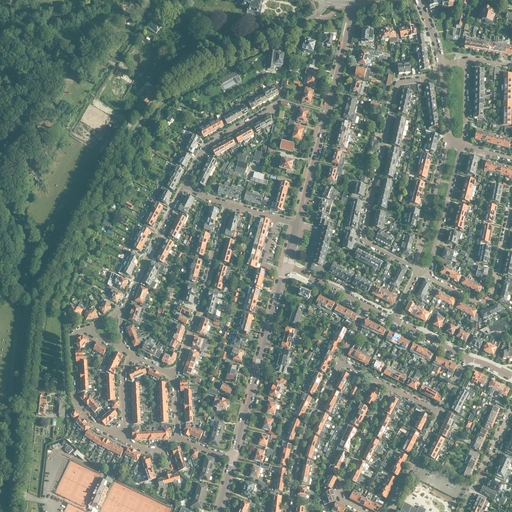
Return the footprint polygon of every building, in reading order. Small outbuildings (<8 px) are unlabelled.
[(248,7),(246,14),(252,15),(252,16),(260,18),(260,15),(261,15),(264,0),(243,0),(242,6),(248,7)] [(438,1),(437,0),(428,0),(429,2),(428,2),(429,6),(430,6),(430,8),(434,8),(433,5),(438,4),(438,1)] [(484,12),(482,20),(487,21),(487,22),(488,22),(488,24),(491,25),(492,22),(493,22),(494,17),(495,14),(493,13),(494,10),(489,9),(488,8),(487,7),(485,8),(484,9),(482,8),(481,12),(484,12)] [(162,26),(153,19),(147,28),(157,34),(162,26)] [(413,26),(406,28),(408,37),(415,35),(416,37),(417,37),(417,36),(417,35),(416,31),(414,31),(413,26)] [(401,35),(400,35),(401,38),(402,39),(404,39),(404,38),(408,37),(406,28),(405,27),(403,27),(403,28),(399,29),(401,35)] [(361,42),(369,43),(369,41),(372,41),(374,40),(374,36),(373,36),(374,31),(372,30),(370,30),(370,29),(367,29),(366,29),(366,28),(364,28),(363,29),(362,29),(361,42)] [(380,38),(381,41),(381,45),(384,45),(383,42),(384,42),(384,40),(389,40),(388,30),(387,28),(383,28),(384,30),(383,30),(384,31),(380,31),(380,34),(379,34),(380,38)] [(393,30),(388,30),(389,40),(390,44),(392,44),(392,41),(397,41),(398,41),(398,40),(399,37),(399,36),(398,36),(397,36),(396,34),(395,34),(395,33),(394,33),(393,30)] [(322,35),(320,43),(322,44),(331,46),(332,41),(335,41),(336,37),(334,36),(329,34),(327,34),(326,36),(324,35),(324,36),(322,35)] [(472,38),(466,37),(465,40),(462,39),(460,45),(464,46),(464,48),(470,49),(472,40),(472,39),(472,38)] [(501,45),(500,54),(505,55),(508,39),(506,38),(505,42),(505,45),(504,45),(504,46),(501,45)] [(303,46),(302,48),(303,50),(313,53),(316,43),(311,42),(310,40),(307,39),(306,40),(305,45),(304,45),(303,46)] [(419,47),(417,47),(414,48),(415,54),(418,54),(427,52),(426,46),(425,46),(425,45),(425,43),(418,45),(419,47)] [(360,55),(359,57),(368,60),(372,61),(373,56),(379,57),(379,55),(382,55),(382,52),(378,51),(371,50),(366,50),(366,52),(362,51),(361,55),(360,55)] [(269,62),(264,62),(264,69),(268,70),(274,71),(275,67),(282,68),(282,67),(283,67),(284,55),(276,54),(276,53),(270,52),(269,62)] [(371,61),(368,60),(359,57),(359,59),(359,60),(358,64),(364,65),(363,67),(367,68),(369,69),(370,67),(371,66),(372,65),(371,64),(370,64),(371,61)] [(404,65),(403,62),(397,63),(397,67),(395,67),(395,73),(398,73),(399,74),(405,74),(404,65)] [(308,71),(306,70),(305,74),(308,74),(307,78),(308,78),(317,80),(317,79),(318,79),(318,77),(318,74),(317,73),(312,72),(308,71)] [(118,76),(131,84),(134,80),(121,71),(118,76)] [(221,81),(223,84),(238,76),(236,72),(221,81)] [(303,85),(306,85),(314,87),(315,87),(316,84),(317,84),(317,82),(316,81),(317,80),(308,78),(305,77),(303,85)] [(364,89),(366,83),(362,82),(354,80),(353,81),(352,82),(353,83),(352,86),(364,89)] [(269,90),(270,91),(273,97),(279,94),(278,93),(280,92),(280,91),(281,90),(278,85),(275,86),(273,86),(271,87),(269,83),(266,85),(269,90)] [(145,94),(151,99),(159,90),(155,87),(152,89),(149,86),(144,92),(146,93),(145,94)] [(363,95),(364,89),(352,86),(351,89),(350,89),(350,91),(350,92),(358,94),(363,95)] [(388,95),(390,87),(388,87),(383,86),(381,93),(385,94),(388,95)] [(305,91),(304,95),(312,97),(313,96),(314,94),(313,93),(314,91),(313,89),(306,88),(306,87),(304,87),(303,90),(305,91)] [(409,87),(404,87),(404,90),(403,90),(402,96),(411,98),(412,92),(408,91),(409,87)] [(270,91),(264,94),(268,100),(273,97),(270,91)] [(264,94),(259,97),(262,103),(268,100),(264,94)] [(151,99),(146,95),(144,97),(145,98),(142,101),(146,104),(151,99)] [(253,98),(254,100),(257,106),(262,103),(259,97),(258,95),(252,98),(253,98)] [(300,101),(310,104),(311,103),(311,100),(312,100),(313,99),(312,98),(312,97),(304,95),(303,98),(301,98),(300,101)] [(348,101),(348,102),(356,104),(358,105),(360,99),(353,97),(350,96),(349,97),(349,99),(348,99),(348,101)] [(257,106),(254,100),(248,103),(252,109),(257,106)] [(372,100),(370,106),(380,109),(381,104),(382,102),(372,100)] [(346,106),(346,107),(346,108),(354,110),(357,111),(358,107),(363,109),(364,106),(356,104),(348,102),(347,104),(347,105),(346,106)] [(240,109),(243,115),(249,112),(247,109),(248,108),(247,106),(245,103),(241,105),(240,103),(237,105),(240,109)] [(235,112),(238,118),(243,115),(240,109),(239,108),(237,105),(235,106),(238,111),(235,112)] [(296,114),(299,115),(307,117),(307,116),(308,116),(308,114),(309,111),(308,110),(298,107),(296,114)] [(345,111),(345,114),(353,116),(357,117),(358,114),(356,114),(357,111),(354,110),(346,108),(346,109),(345,109),(345,111)] [(408,110),(399,108),(398,114),(403,115),(402,116),(405,117),(406,115),(407,116),(408,110)] [(229,109),(226,111),(228,114),(229,115),(233,121),(238,118),(235,112),(234,111),(231,113),(229,109)] [(474,112),(474,118),(477,118),(477,121),(484,121),(485,121),(486,118),(483,118),(483,112),(474,112)] [(297,122),(305,124),(306,121),(307,120),(307,119),(307,118),(307,117),(299,115),(296,114),(294,120),(295,120),(295,121),(297,122)] [(353,116),(345,114),(344,115),(343,116),(344,117),(344,118),(343,119),(350,120),(349,122),(352,123),(357,124),(359,118),(357,117),(353,116)] [(224,118),(224,119),(227,125),(233,121),(229,115),(224,118)] [(272,115),(264,120),(268,128),(269,128),(271,127),(270,125),(273,123),(274,122),(272,120),(273,120),(272,119),(274,118),(272,115)] [(396,123),(405,125),(406,121),(410,122),(410,119),(402,117),(401,119),(397,118),(397,120),(396,120),(395,123),(396,123)] [(221,118),(215,122),(219,129),(224,126),(222,124),(224,123),(221,118)] [(266,129),(268,132),(270,131),(269,128),(268,128),(264,120),(259,123),(263,131),(266,129)] [(342,125),(341,125),(341,126),(341,127),(341,128),(353,131),(354,131),(355,125),(342,121),(342,125)] [(438,130),(438,127),(439,127),(438,121),(430,122),(430,128),(429,128),(429,130),(437,132),(438,130)] [(215,122),(210,124),(214,132),(219,129),(215,122)] [(259,123),(253,126),(257,132),(258,133),(263,131),(259,123)] [(203,124),(197,128),(199,132),(201,132),(204,137),(205,137),(206,136),(209,134),(205,127),(203,124)] [(210,124),(205,127),(209,134),(214,132),(210,124)] [(295,126),(293,126),(292,126),(292,128),(295,129),(294,133),(302,135),(302,134),(303,134),(304,132),(303,132),(304,128),(296,125),(295,126)] [(254,136),(250,128),(245,131),(249,138),(254,136)] [(340,128),(339,131),(340,131),(339,134),(355,138),(355,135),(352,134),(353,131),(341,128),(340,128)] [(429,139),(438,141),(438,142),(439,139),(438,139),(439,136),(437,135),(438,133),(426,130),(425,134),(425,135),(430,136),(429,139)] [(249,138),(245,131),(240,133),(244,141),(249,138)] [(474,140),(480,141),(482,133),(477,131),(475,136),(474,135),(473,138),(475,139),(474,140)] [(482,133),(480,141),(486,143),(488,134),(489,132),(483,131),(482,133)] [(239,143),(238,144),(239,144),(244,141),(240,133),(235,136),(239,143)] [(294,133),(292,140),(300,142),(301,139),(302,138),(303,137),(302,136),(302,135),(294,133)] [(488,134),(486,143),(492,144),(494,135),(494,134),(492,133),(491,135),(488,134)] [(193,134),(190,140),(198,144),(200,139),(193,135),(193,134)] [(339,134),(338,136),(338,137),(337,138),(338,139),(338,140),(349,143),(350,137),(339,134)] [(231,138),(226,141),(231,148),(231,150),(232,151),(239,147),(234,139),(233,140),(231,138)] [(505,138),(503,147),(509,149),(509,148),(510,148),(511,145),(510,144),(511,140),(505,138)] [(190,140),(187,145),(195,149),(198,144),(190,140)] [(338,146),(338,147),(341,148),(341,149),(351,152),(351,149),(349,148),(347,147),(349,143),(338,140),(337,140),(337,141),(336,142),(337,143),(336,146),(338,146)] [(226,141),(222,144),(226,151),(231,148),(226,141)] [(280,150),(292,153),(295,145),(282,141),(283,141),(282,141),(280,150)] [(222,144),(217,146),(221,154),(226,151),(222,144)] [(428,152),(428,151),(431,151),(431,152),(433,153),(433,152),(435,152),(435,150),(436,150),(437,147),(436,147),(427,145),(424,144),(423,149),(426,150),(426,151),(428,152)] [(185,150),(193,154),(195,149),(187,145),(185,150)] [(217,146),(210,150),(212,154),(214,152),(216,156),(219,155),(222,159),(223,158),(221,154),(217,146)] [(254,161),(256,162),(257,162),(257,164),(262,165),(264,160),(267,149),(267,147),(264,146),(264,148),(262,147),(261,153),(256,151),(254,161)] [(389,154),(400,157),(401,151),(402,149),(394,148),(394,150),(390,149),(390,151),(389,151),(388,154),(389,154)] [(333,154),(333,156),(342,159),(343,154),(342,154),(342,152),(347,153),(350,154),(351,152),(341,149),(340,151),(335,150),(334,154),(333,154)] [(238,162),(237,167),(247,170),(248,167),(249,167),(251,162),(246,160),(248,157),(250,156),(249,151),(239,157),(237,162),(238,162)] [(425,155),(426,153),(422,152),(422,154),(420,154),(419,159),(420,160),(421,160),(430,162),(431,162),(431,159),(431,157),(429,156),(430,155),(428,155),(428,156),(425,155)] [(183,153),(181,158),(188,162),(191,157),(183,153),(184,153),(183,153)] [(342,159),(333,156),(332,158),(333,159),(332,163),(335,164),(335,166),(341,168),(341,165),(339,165),(339,164),(342,164),(343,159),(342,159)] [(469,159),(468,162),(477,164),(478,161),(479,161),(480,159),(474,157),(474,156),(472,156),(472,157),(470,156),(469,159)] [(175,163),(178,164),(186,167),(188,162),(181,158),(178,157),(175,163)] [(215,167),(217,162),(210,158),(207,163),(215,167)] [(286,172),(287,174),(289,174),(290,174),(291,172),(291,171),(292,171),(293,171),(293,168),(293,167),(292,167),(294,161),(291,160),(291,158),(289,158),(288,160),(283,158),(280,169),(287,170),(286,172)] [(430,165),(429,165),(430,162),(421,160),(420,160),(418,165),(420,166),(429,168),(430,165)] [(492,163),(489,162),(486,162),(484,172),(486,172),(487,171),(490,172),(492,163)] [(207,163),(205,168),(212,172),(215,167),(207,163)] [(170,171),(173,172),(181,176),(184,171),(176,167),(177,165),(174,164),(170,171)] [(228,170),(227,173),(245,179),(247,174),(246,173),(247,170),(237,167),(236,171),(231,169),(230,171),(228,170)] [(338,169),(331,167),(330,171),(329,171),(328,174),(337,176),(338,172),(337,172),(338,169)] [(476,170),(467,167),(467,168),(466,168),(466,170),(466,171),(466,173),(468,173),(467,174),(469,175),(469,174),(474,175),(476,175),(476,173),(475,173),(476,170)] [(205,168),(202,173),(210,177),(212,172),(205,168)] [(168,175),(171,177),(179,181),(181,176),(173,172),(170,171),(168,175)] [(416,176),(417,177),(422,178),(422,179),(423,179),(424,178),(426,179),(426,176),(427,177),(428,174),(427,174),(427,173),(419,171),(418,174),(417,174),(416,176)] [(254,175),(252,175),(251,181),(255,182),(267,186),(268,181),(263,179),(265,175),(255,172),(254,175)] [(210,177),(202,173),(200,177),(207,181),(210,177)] [(328,174),(327,176),(328,177),(327,181),(328,181),(327,184),(333,186),(335,181),(336,181),(337,180),(338,176),(337,176),(328,174)] [(165,180),(168,182),(176,186),(179,181),(171,177),(168,175),(165,180)] [(200,177),(197,183),(205,187),(207,181),(200,177)] [(466,180),(465,180),(464,183),(465,183),(465,184),(474,186),(474,183),(476,183),(476,181),(470,179),(470,178),(469,178),(468,179),(466,178),(466,180)] [(365,191),(365,188),(364,188),(365,186),(362,185),(362,183),(358,182),(352,180),(351,182),(356,183),(355,189),(364,191),(365,191)] [(283,182),(281,181),(281,182),(279,187),(288,189),(289,184),(283,182)] [(423,182),(421,182),(421,183),(415,181),(414,183),(415,184),(414,187),(423,189),(424,189),(424,186),(425,184),(423,183),(423,182)] [(166,187),(174,191),(176,186),(168,182),(166,187)] [(129,194),(131,190),(125,186),(122,191),(129,194)] [(231,188),(229,196),(234,198),(236,189),(237,188),(237,187),(232,186),(231,188)] [(325,190),(325,191),(327,192),(334,195),(336,196),(338,191),(335,190),(336,189),(327,186),(327,187),(326,187),(325,190)] [(422,195),(423,192),(422,192),(423,189),(414,187),(412,186),(411,192),(413,192),(422,195)] [(162,187),(158,194),(169,199),(172,194),(168,192),(169,191),(162,187)] [(364,194),(364,192),(364,191),(355,189),(354,192),(350,197),(354,197),(363,199),(363,197),(363,194),(364,194)] [(327,192),(325,191),(324,193),(323,193),(322,196),(323,197),(322,197),(331,201),(333,202),(335,198),(336,196),(334,195),(327,192)] [(158,202),(162,204),(163,203),(167,204),(169,199),(158,194),(157,193),(154,200),(158,202)] [(349,199),(353,200),(362,202),(363,199),(354,197),(350,197),(348,195),(346,193),(343,198),(347,199),(349,199)] [(194,199),(187,195),(184,201),(192,204),(194,206),(195,204),(193,202),(195,199),(194,199)] [(462,195),(461,195),(461,198),(461,200),(463,201),(462,202),(465,202),(466,201),(470,203),(471,200),(470,200),(471,197),(462,195)] [(409,203),(410,203),(415,205),(415,206),(417,206),(417,205),(419,206),(420,202),(420,203),(421,201),(420,200),(412,198),(411,198),(410,201),(409,203)] [(321,202),(320,202),(319,205),(330,208),(331,203),(322,199),(321,202)] [(192,204),(184,201),(182,205),(194,211),(194,210),(190,207),(192,204)] [(379,201),(378,202),(377,204),(378,205),(377,207),(383,208),(382,211),(385,211),(386,209),(388,203),(379,201)] [(496,212),(497,206),(495,205),(495,206),(491,205),(491,203),(486,202),(486,204),(487,205),(486,207),(487,207),(486,210),(496,212)] [(156,203),(153,208),(160,212),(163,207),(156,203)] [(275,203),(273,209),(271,208),(270,211),(277,213),(278,210),(282,211),(283,205),(275,203)] [(187,214),(190,209),(182,205),(179,210),(181,211),(180,213),(183,215),(188,218),(189,217),(187,214)] [(319,205),(318,208),(320,209),(320,212),(319,212),(328,214),(330,208),(319,205)] [(461,206),(459,205),(458,208),(457,210),(458,210),(458,211),(466,213),(467,210),(469,210),(469,207),(467,207),(463,206),(463,205),(462,205),(461,206)] [(153,208),(150,213),(158,217),(160,212),(153,208)] [(375,217),(384,219),(385,216),(388,216),(389,212),(385,211),(382,211),(381,213),(376,212),(376,214),(375,214),(374,216),(375,217)] [(150,213),(148,218),(155,222),(158,217),(150,213)] [(317,219),(321,221),(321,220),(325,222),(325,221),(330,223),(330,222),(326,221),(327,216),(324,215),(318,214),(317,216),(316,219),(317,219)] [(177,220),(184,224),(185,225),(188,218),(183,215),(182,217),(179,215),(177,220)] [(481,221),(484,221),(491,222),(491,223),(493,223),(494,218),(495,218),(495,217),(482,215),(481,221)] [(270,221),(254,217),(253,222),(268,227),(270,221)] [(145,224),(145,223),(153,227),(155,222),(148,218),(145,224)] [(214,226),(215,221),(207,218),(204,218),(203,223),(205,224),(214,226)] [(177,220),(174,225),(182,229),(183,226),(185,227),(186,225),(184,224),(177,220)] [(416,225),(417,222),(408,220),(407,223),(406,222),(405,225),(411,227),(411,228),(413,228),(413,227),(415,228),(416,225)] [(455,222),(454,222),(454,225),(454,227),(456,228),(455,229),(457,229),(457,228),(463,230),(464,227),(463,227),(464,224),(455,221),(455,222)] [(268,227),(253,222),(251,228),(267,232),(268,227)] [(346,228),(346,229),(347,229),(355,231),(356,229),(357,227),(358,227),(358,224),(357,224),(348,222),(347,228),(346,228)] [(172,229),(172,230),(179,234),(181,235),(182,233),(182,231),(181,231),(182,229),(174,225),(173,225),(171,228),(172,229)] [(135,230),(140,233),(148,236),(150,231),(143,228),(143,227),(140,226),(138,229),(136,228),(135,230)] [(251,228),(250,233),(256,234),(256,235),(265,237),(267,232),(251,228)] [(355,231),(347,229),(347,231),(346,231),(345,236),(354,239),(354,238),(355,238),(356,236),(355,236),(355,233),(355,231)] [(172,230),(169,235),(170,236),(169,238),(176,242),(177,239),(179,234),(172,230)] [(236,232),(227,230),(225,235),(234,238),(236,232)] [(134,236),(138,238),(145,241),(148,236),(137,231),(134,236)] [(380,231),(375,240),(378,241),(377,242),(379,243),(380,242),(385,234),(380,231)] [(449,234),(448,237),(458,239),(459,240),(460,234),(459,234),(459,233),(454,231),(453,231),(452,232),(450,231),(450,234),(449,234)] [(250,233),(248,238),(264,242),(265,237),(256,235),(256,234),(250,233)] [(380,243),(382,244),(383,244),(385,245),(389,236),(385,234),(380,242),(381,242),(380,243)] [(132,241),(135,242),(143,246),(145,241),(138,238),(135,236),(132,241)] [(389,236),(385,245),(385,246),(387,247),(388,246),(390,247),(394,239),(395,239),(389,236)] [(458,239),(448,237),(448,240),(447,243),(449,243),(449,244),(451,244),(451,243),(456,245),(457,245),(458,242),(457,242),(458,239)] [(247,243),(253,245),(254,245),(262,248),(264,242),(248,238),(247,243)] [(167,240),(164,245),(172,249),(174,243),(174,244),(167,240)] [(133,247),(140,251),(143,246),(135,242),(133,241),(130,246),(133,247)] [(247,243),(246,249),(252,250),(252,251),(261,253),(262,248),(254,245),(253,245),(247,243)] [(164,245),(162,250),(169,254),(172,249),(164,245)] [(444,248),(443,254),(453,256),(456,257),(457,252),(456,252),(444,248)] [(246,249),(244,254),(260,258),(261,253),(252,251),(252,250),(246,249)] [(162,250),(159,255),(167,258),(169,254),(162,250)] [(360,251),(358,250),(354,258),(359,261),(363,252),(362,252),(363,251),(361,250),(360,251)] [(123,253),(130,257),(138,261),(141,256),(133,252),(131,254),(127,252),(124,251),(123,253)] [(366,254),(366,253),(364,252),(363,252),(359,261),(363,263),(368,255),(366,254)] [(243,259),(258,264),(260,258),(244,254),(243,259)] [(371,255),(369,254),(368,255),(363,263),(368,266),(373,257),(371,256),(371,255)] [(453,256),(443,254),(442,259),(452,261),(455,262),(456,257),(453,256)] [(123,260),(128,262),(135,266),(137,261),(138,261),(130,257),(126,255),(123,260)] [(167,258),(159,255),(156,260),(162,262),(161,264),(164,266),(167,267),(168,265),(164,263),(167,258)] [(231,258),(222,256),(221,261),(229,263),(229,264),(231,258)] [(476,263),(480,264),(480,263),(487,264),(488,261),(488,262),(489,259),(480,257),(479,257),(477,256),(476,263)] [(376,258),(374,257),(373,257),(368,266),(373,268),(378,260),(375,259),(376,258)] [(194,259),(192,265),(200,267),(202,262),(194,260),(194,259)] [(242,265),(247,266),(257,269),(258,264),(243,259),(242,265)] [(313,265),(312,270),(316,272),(322,274),(323,274),(324,273),(326,273),(326,274),(331,263),(324,261),(315,259),(315,261),(314,260),(313,265)] [(378,260),(373,268),(379,271),(379,270),(380,267),(382,268),(384,264),(382,263),(383,262),(380,261),(381,260),(378,259),(378,260)] [(122,265),(125,267),(133,271),(135,266),(128,262),(123,260),(121,265),(122,265)] [(445,267),(443,266),(440,273),(444,275),(449,267),(450,265),(449,265),(450,262),(447,261),(446,265),(445,267)] [(152,262),(150,267),(158,271),(160,272),(165,275),(166,273),(161,270),(164,266),(161,264),(160,266),(152,262)] [(386,262),(383,269),(385,271),(384,273),(387,274),(388,272),(391,265),(386,262)] [(200,267),(192,265),(190,264),(188,269),(191,270),(199,272),(200,267)] [(333,264),(329,272),(330,273),(332,274),(334,275),(339,266),(334,264),(333,264)] [(121,275),(125,277),(127,278),(129,275),(130,276),(133,271),(125,267),(122,265),(118,274),(121,275)] [(449,267),(444,275),(444,276),(444,275),(449,277),(452,271),(453,268),(451,267),(452,266),(450,265),(449,267)] [(219,267),(218,272),(226,274),(228,269),(226,268),(227,267),(224,266),(223,268),(219,267)] [(335,275),(335,276),(337,277),(337,276),(339,277),(344,269),(339,266),(334,275),(335,275)] [(148,272),(157,277),(160,272),(158,271),(150,267),(148,272)] [(397,268),(395,271),(404,275),(407,270),(400,267),(399,269),(399,268),(399,269),(397,268)] [(449,277),(453,280),(458,271),(456,270),(453,268),(452,271),(449,277)] [(254,269),(252,274),(264,277),(265,271),(257,269),(257,270),(254,269)] [(340,278),(339,278),(342,279),(344,280),(349,271),(344,269),(339,277),(340,278)] [(349,271),(344,280),(345,280),(344,281),(347,282),(347,281),(349,282),(351,279),(353,280),(355,276),(353,275),(353,274),(354,274),(349,271)] [(396,274),(395,276),(402,280),(404,275),(395,271),(394,273),(396,274)] [(458,271),(453,280),(458,283),(461,276),(459,274),(460,272),(458,271)] [(148,272),(145,277),(156,283),(157,281),(156,280),(157,277),(148,272)] [(218,272),(217,277),(225,280),(227,280),(229,275),(226,274),(218,272)] [(251,273),(251,274),(251,275),(252,276),(253,277),(254,276),(255,277),(254,280),(262,282),(264,277),(252,274),(251,273)] [(110,277),(110,279),(116,282),(121,284),(122,284),(124,285),(126,286),(127,284),(128,283),(128,282),(128,281),(125,279),(125,277),(119,274),(117,280),(110,277)] [(464,277),(461,284),(465,286),(470,277),(471,275),(469,274),(468,276),(467,278),(464,277)] [(196,283),(198,278),(189,275),(187,275),(185,282),(195,285),(195,283),(196,283)] [(386,278),(391,280),(400,285),(402,280),(395,276),(394,279),(392,278),(387,275),(386,278)] [(355,281),(353,284),(355,285),(355,286),(357,287),(358,287),(362,278),(357,276),(357,277),(355,276),(353,280),(355,281)] [(143,282),(150,286),(149,287),(154,289),(157,283),(156,283),(145,277),(143,282)] [(465,286),(466,286),(470,288),(473,282),(471,281),(472,278),(470,277),(465,286)] [(473,282),(470,288),(474,291),(479,282),(480,281),(481,278),(485,280),(485,278),(479,277),(477,281),(476,283),(473,282)] [(252,286),(253,286),(253,285),(253,286),(253,288),(259,289),(259,287),(261,288),(262,282),(254,280),(249,278),(248,280),(253,282),(252,286)] [(360,288),(360,289),(362,290),(362,289),(363,289),(367,281),(362,278),(358,287),(360,288)] [(503,287),(511,288),(511,279),(506,278),(506,282),(504,281),(503,286),(503,287)] [(107,285),(108,286),(112,287),(113,283),(118,285),(117,288),(124,291),(124,290),(125,290),(126,289),(125,288),(126,286),(124,285),(122,284),(121,284),(116,282),(110,279),(109,279),(107,285)] [(431,283),(425,279),(422,284),(423,284),(431,289),(432,287),(430,286),(432,283),(431,283)] [(391,280),(390,281),(390,282),(392,283),(390,285),(393,286),(394,287),(395,287),(398,289),(400,285),(391,280)] [(367,281),(363,289),(365,290),(365,291),(367,292),(368,292),(372,284),(367,281)] [(479,282),(474,291),(479,293),(484,285),(479,282)] [(225,285),(223,285),(215,283),(214,288),(222,290),(221,291),(222,291),(221,291),(221,292),(224,292),(226,285),(225,285)] [(108,293),(113,296),(119,299),(121,295),(115,292),(113,291),(114,289),(108,286),(107,285),(106,287),(107,287),(107,288),(110,289),(109,291),(108,293)] [(379,287),(376,286),(372,294),(373,294),(373,295),(374,296),(375,296),(377,297),(381,289),(382,287),(380,286),(379,287)] [(381,289),(377,297),(378,297),(378,298),(379,298),(380,298),(382,299),(387,290),(388,287),(386,286),(384,290),(381,289)] [(246,294),(247,294),(250,295),(258,297),(260,291),(252,289),(252,288),(249,287),(249,288),(248,291),(247,291),(246,294)] [(395,287),(391,294),(387,302),(388,302),(388,303),(392,305),(393,303),(394,303),(394,302),(396,303),(398,300),(396,300),(397,297),(397,298),(398,297),(396,296),(397,296),(393,294),(395,291),(397,292),(399,289),(398,289),(395,287)] [(299,293),(299,295),(303,297),(303,298),(309,300),(309,298),(313,299),(314,294),(311,293),(311,292),(301,288),(300,289),(299,289),(298,291),(299,293)] [(427,292),(420,289),(418,293),(427,298),(428,296),(426,295),(427,292)] [(183,296),(186,296),(194,299),(195,293),(187,291),(185,290),(183,296)] [(208,297),(209,297),(217,299),(218,297),(222,298),(222,295),(218,294),(218,292),(213,290),(213,292),(210,291),(208,297)] [(387,290),(382,299),(384,301),(386,302),(387,302),(391,294),(388,292),(389,291),(387,290)] [(434,297),(433,300),(438,302),(442,293),(438,290),(434,297)] [(139,292),(137,297),(144,299),(145,297),(148,298),(148,299),(152,301),(153,297),(146,294),(139,292)] [(108,293),(107,296),(104,293),(102,295),(105,298),(108,301),(111,303),(113,304),(114,303),(116,304),(119,299),(113,296),(110,295),(108,293)] [(424,303),(427,298),(418,293),(415,298),(418,300),(422,302),(424,303)] [(442,293),(438,302),(440,303),(442,304),(447,296),(442,293)] [(246,299),(249,300),(257,302),(258,297),(250,295),(247,294),(246,299)] [(100,302),(103,306),(107,311),(111,308),(109,306),(110,305),(110,304),(111,303),(108,301),(105,298),(102,295),(101,296),(103,299),(100,302)] [(320,296),(316,303),(315,306),(320,308),(321,306),(325,299),(320,296)] [(447,296),(442,304),(444,305),(445,303),(448,304),(451,298),(447,296)] [(144,299),(137,297),(135,302),(142,304),(142,306),(149,309),(150,306),(146,305),(145,305),(146,303),(143,302),(144,299)] [(209,297),(207,302),(216,304),(220,305),(221,300),(217,299),(209,297)] [(451,298),(448,304),(450,306),(447,313),(450,314),(452,309),(451,309),(456,300),(451,298)] [(244,305),(247,305),(255,308),(257,302),(249,300),(246,299),(244,305)] [(325,299),(321,306),(320,308),(325,311),(326,309),(330,301),(325,299)] [(326,309),(325,311),(324,312),(330,315),(334,307),(333,307),(335,304),(330,301),(326,309)] [(463,304),(459,301),(458,303),(455,308),(455,309),(454,311),(456,312),(457,309),(460,311),(463,304)] [(410,314),(415,306),(415,305),(410,302),(409,303),(405,311),(406,311),(406,312),(408,313),(410,314)] [(415,306),(410,314),(411,314),(411,315),(413,316),(413,315),(415,316),(420,308),(422,304),(421,303),(420,303),(418,307),(415,306)] [(420,308),(415,316),(418,318),(417,318),(420,319),(425,311),(422,309),(424,305),(422,304),(420,308)] [(499,304),(494,306),(497,313),(498,315),(505,312),(504,310),(505,309),(501,306),(500,306),(499,304)] [(72,305),(71,307),(68,314),(71,315),(71,316),(72,317),(73,316),(73,317),(76,310),(74,309),(75,307),(72,305)] [(99,305),(98,306),(99,309),(103,314),(107,311),(103,306),(101,307),(99,305)] [(177,306),(174,311),(179,313),(180,312),(189,316),(190,313),(191,311),(179,305),(178,306),(177,306)] [(246,311),(254,313),(255,308),(247,305),(244,305),(243,310),(246,311)] [(290,323),(293,324),(292,326),(297,329),(299,325),(298,325),(304,307),(296,305),(290,323)] [(76,310),(73,317),(74,317),(74,318),(75,318),(76,318),(78,319),(82,312),(84,312),(85,311),(86,308),(81,306),(79,311),(76,310)] [(133,310),(143,314),(144,312),(145,309),(145,308),(142,307),(142,308),(135,306),(133,310)] [(338,306),(334,313),(338,314),(336,318),(338,318),(339,315),(343,308),(338,306)] [(493,318),(498,315),(497,313),(494,306),(494,307),(489,309),(493,318)] [(92,309),(89,310),(92,319),(98,317),(97,314),(96,314),(96,312),(98,311),(96,307),(92,308),(92,309)] [(214,310),(206,307),(204,313),(207,314),(206,317),(211,319),(214,320),(216,321),(219,311),(214,310)] [(463,315),(465,316),(466,314),(469,315),(472,309),(468,307),(463,315)] [(339,315),(338,318),(337,320),(339,321),(342,317),(344,318),(348,311),(343,308),(339,315)] [(432,316),(436,318),(433,325),(436,327),(436,328),(437,329),(438,328),(439,329),(440,326),(441,326),(442,327),(444,323),(443,323),(444,321),(445,318),(438,314),(440,310),(439,310),(436,308),(432,316)] [(472,309),(469,315),(471,317),(470,319),(477,322),(478,322),(478,315),(476,314),(477,311),(472,309)] [(490,316),(491,319),(493,318),(489,309),(485,311),(484,310),(488,318),(490,316)] [(131,315),(138,318),(141,319),(143,314),(133,310),(131,315)] [(177,322),(178,321),(186,325),(189,320),(181,316),(181,314),(179,313),(174,310),(172,313),(174,315),(177,317),(176,319),(174,318),(173,320),(177,322)] [(485,319),(488,318),(484,310),(480,313),(480,314),(479,315),(479,324),(486,321),(485,319)] [(348,311),(344,318),(347,319),(344,324),(346,325),(349,320),(353,313),(348,311)] [(425,311),(420,319),(423,320),(422,321),(425,322),(425,321),(426,322),(430,314),(425,311)] [(353,313),(349,320),(346,325),(349,326),(351,321),(354,323),(358,316),(353,313)] [(251,322),(253,317),(243,314),(242,318),(244,319),(243,320),(251,322)] [(138,318),(131,315),(131,316),(129,320),(134,322),(133,323),(139,325),(139,326),(144,328),(146,324),(140,322),(137,320),(138,318)] [(212,322),(202,318),(200,323),(211,327),(212,322)] [(239,325),(240,325),(250,328),(251,322),(243,320),(241,319),(239,325)] [(367,320),(363,327),(361,331),(366,333),(371,323),(367,320)] [(449,334),(449,335),(451,336),(452,335),(452,336),(455,329),(457,330),(461,322),(459,320),(455,327),(450,325),(446,332),(449,334)] [(200,323),(198,328),(209,332),(211,327),(200,323)] [(250,328),(240,325),(239,325),(234,323),(233,325),(240,327),(239,331),(240,331),(241,332),(241,333),(244,334),(244,335),(246,335),(248,335),(250,328)] [(372,333),(376,325),(371,323),(366,333),(368,334),(369,331),(372,333)] [(184,334),(186,328),(178,324),(177,326),(175,326),(174,329),(176,330),(184,334)] [(456,337),(458,339),(460,340),(461,340),(465,332),(463,331),(464,329),(461,328),(462,325),(460,324),(458,328),(460,329),(456,337)] [(288,328),(286,328),(285,333),(296,336),(297,332),(298,332),(299,330),(297,329),(292,326),(289,325),(288,328)] [(377,335),(381,328),(376,325),(372,333),(377,335)] [(338,326),(337,329),(339,330),(338,332),(344,335),(347,331),(344,330),(344,329),(339,327),(338,326)] [(198,328),(197,333),(200,334),(200,335),(202,335),(207,337),(208,335),(209,332),(198,328)] [(385,333),(386,330),(381,328),(377,335),(382,338),(383,337),(385,338),(387,334),(385,333)] [(463,342),(463,341),(466,342),(470,334),(472,335),(475,329),(472,328),(471,331),(469,330),(468,331),(467,333),(465,332),(461,340),(461,341),(463,342)] [(140,334),(139,332),(138,329),(129,333),(130,338),(137,335),(140,334)] [(474,336),(473,337),(469,344),(472,345),(472,346),(473,347),(474,347),(478,339),(476,338),(477,336),(475,335),(476,334),(478,330),(475,329),(472,335),(474,336)] [(182,339),(184,334),(176,330),(175,332),(170,330),(169,332),(177,336),(177,335),(180,337),(179,337),(182,339)] [(245,343),(246,338),(242,337),(236,335),(237,332),(235,331),(234,330),(233,333),(232,336),(233,337),(232,340),(235,340),(245,343)] [(166,333),(168,334),(173,336),(172,339),(178,342),(180,343),(182,339),(179,337),(180,337),(177,335),(177,336),(169,332),(167,331),(166,333)] [(387,339),(386,340),(385,342),(390,345),(391,342),(395,335),(390,332),(389,335),(387,334),(385,338),(387,339)] [(296,336),(285,333),(284,338),(292,340),(303,343),(303,341),(296,338),(296,336)] [(478,339),(474,347),(475,347),(475,348),(476,349),(477,348),(479,349),(483,341),(485,342),(488,335),(486,334),(483,340),(481,339),(480,340),(478,339)] [(164,338),(170,341),(168,346),(170,347),(173,348),(175,349),(176,346),(177,344),(178,342),(172,339),(163,335),(162,336),(164,338)] [(395,335),(391,342),(396,345),(400,337),(395,335)] [(81,337),(79,339),(84,345),(89,340),(86,338),(83,336),(82,337),(81,337)] [(333,336),(332,338),(334,339),(333,342),(339,345),(342,340),(333,336)] [(207,341),(195,337),(193,342),(205,346),(207,341)] [(401,347),(405,340),(400,337),(396,345),(401,347)] [(486,345),(484,344),(482,348),(484,348),(483,351),(488,353),(488,352),(489,352),(490,350),(489,350),(490,348),(494,338),(492,337),(489,344),(486,343),(486,345)] [(144,344),(141,351),(145,353),(152,339),(150,338),(148,341),(146,340),(144,344)] [(500,340),(494,338),(490,348),(489,350),(490,350),(489,352),(488,352),(488,353),(493,356),(496,347),(497,348),(497,347),(494,346),(496,341),(500,343),(500,340)] [(76,342),(75,344),(78,346),(77,347),(80,350),(84,345),(79,339),(76,342)] [(140,342),(142,341),(142,339),(132,342),(134,347),(141,345),(140,342)] [(152,339),(145,353),(150,355),(153,348),(151,347),(154,340),(152,339)] [(235,340),(232,340),(232,342),(231,343),(230,346),(239,349),(240,347),(240,346),(244,347),(245,343),(235,340)] [(406,350),(410,342),(405,340),(401,347),(400,349),(401,350),(402,349),(405,351),(406,350)] [(161,343),(159,342),(157,347),(154,346),(153,348),(150,355),(154,357),(161,343)] [(193,342),(192,347),(203,351),(205,346),(193,342)] [(291,344),(283,342),(281,347),(287,349),(287,350),(289,351),(290,349),(290,350),(291,344)] [(97,343),(93,350),(98,353),(102,345),(97,343)] [(161,349),(163,344),(161,343),(154,357),(159,360),(163,350),(161,349)] [(102,345),(98,353),(103,356),(107,348),(102,345)] [(328,345),(326,348),(325,349),(335,354),(337,349),(329,345),(328,345)] [(419,347),(414,345),(412,349),(410,348),(409,351),(410,352),(413,354),(412,356),(414,357),(415,354),(419,347)] [(359,346),(358,348),(357,350),(353,358),(358,361),(361,354),(362,352),(359,351),(360,349),(361,347),(359,346)] [(424,350),(419,347),(415,354),(420,357),(424,350)] [(502,347),(501,350),(498,356),(503,356),(503,358),(508,358),(509,351),(509,349),(509,348),(507,348),(507,349),(503,349),(503,347),(502,347)] [(242,357),(243,355),(244,355),(244,353),(244,352),(244,351),(237,349),(236,349),(236,350),(234,349),(233,352),(232,352),(231,354),(237,356),(238,356),(242,357)] [(325,349),(323,352),(322,354),(324,355),(332,359),(335,354),(325,349)] [(352,349),(348,356),(353,358),(357,350),(355,349),(354,351),(352,349)] [(280,356),(279,357),(289,359),(291,359),(292,352),(289,352),(283,350),(283,352),(280,351),(279,356),(280,356)] [(428,352),(424,350),(420,357),(423,358),(421,362),(423,363),(428,352)] [(207,354),(202,352),(201,354),(191,351),(190,353),(190,354),(189,355),(189,356),(197,359),(198,356),(200,356),(206,358),(206,357),(207,354)] [(363,363),(367,365),(368,364),(370,365),(372,360),(371,359),(372,357),(369,355),(370,354),(371,352),(369,351),(368,353),(363,363)] [(115,355),(114,357),(121,361),(123,356),(114,352),(113,354),(115,355)] [(171,357),(167,364),(168,364),(170,364),(171,364),(173,363),(174,362),(177,353),(173,352),(173,353),(172,353),(172,354),(171,357)] [(430,362),(433,355),(428,352),(423,363),(425,364),(427,360),(430,362)] [(171,357),(165,354),(162,361),(167,364),(171,357)] [(358,361),(363,363),(367,355),(365,354),(364,355),(361,354),(358,361)] [(321,359),(323,360),(330,363),(332,359),(324,355),(321,359)] [(188,359),(187,361),(187,362),(195,365),(197,361),(201,363),(201,362),(204,363),(205,362),(202,361),(197,359),(189,356),(188,359)] [(376,357),(374,356),(372,360),(370,365),(372,365),(371,367),(376,370),(380,361),(375,359),(376,357)] [(433,363),(432,365),(435,367),(433,371),(435,372),(438,366),(439,366),(442,359),(437,357),(436,360),(434,360),(433,363)] [(106,361),(108,363),(110,364),(109,366),(116,369),(119,365),(109,361),(107,359),(106,361)] [(381,359),(380,361),(376,370),(380,372),(382,370),(383,371),(386,367),(384,366),(381,364),(383,360),(381,359)] [(438,366),(435,372),(439,374),(440,372),(439,372),(441,368),(444,369),(447,362),(442,359),(439,366),(438,366)] [(384,374),(389,376),(396,362),(395,361),(391,367),(389,366),(388,366),(387,367),(386,367),(383,371),(385,372),(384,374)] [(186,367),(185,367),(194,370),(195,367),(199,368),(200,366),(195,365),(187,362),(186,364),(186,365),(185,366),(186,367)] [(316,365),(318,366),(317,369),(319,370),(319,371),(322,373),(323,372),(325,373),(327,368),(319,364),(315,362),(314,364),(316,365)] [(389,376),(394,379),(398,371),(395,369),(396,368),(396,367),(398,363),(396,362),(389,376)] [(447,362),(444,369),(448,371),(450,368),(452,364),(447,362)] [(230,363),(228,370),(238,372),(238,371),(239,371),(239,369),(240,366),(237,365),(230,363),(231,363),(230,363)] [(448,371),(447,374),(452,376),(453,374),(454,373),(454,372),(457,367),(456,366),(452,364),(450,368),(448,371)] [(141,367),(139,368),(142,376),(147,374),(144,366),(142,367),(141,367)] [(284,367),(277,366),(276,366),(275,372),(281,373),(280,375),(279,375),(278,378),(284,380),(285,376),(282,376),(283,374),(287,374),(288,369),(284,368),(284,367)] [(185,368),(184,369),(185,370),(184,370),(184,371),(184,373),(183,375),(188,378),(189,375),(195,377),(196,376),(196,375),(194,374),(195,374),(196,371),(194,370),(185,367),(185,368)] [(139,368),(133,370),(137,378),(142,376),(139,368)] [(398,381),(403,384),(404,381),(406,382),(408,378),(407,377),(404,376),(405,372),(406,373),(407,370),(405,368),(404,370),(398,381)] [(394,379),(398,381),(404,370),(402,369),(400,372),(398,371),(394,379)] [(128,373),(131,380),(137,378),(133,370),(131,371),(130,372),(128,373)] [(150,370),(148,374),(148,375),(152,377),(151,378),(153,380),(157,373),(153,371),(150,370)] [(408,378),(406,382),(408,383),(407,385),(411,388),(416,380),(417,378),(419,372),(420,371),(418,370),(414,379),(413,380),(410,379),(408,378)] [(309,375),(308,375),(321,381),(323,377),(323,376),(323,375),(317,372),(317,373),(315,372),(314,372),(313,375),(309,374),(309,375)] [(416,380),(411,388),(416,390),(417,389),(418,389),(419,390),(421,385),(420,384),(417,382),(419,379),(419,378),(420,374),(419,372),(417,378),(416,380)] [(471,376),(470,378),(472,379),(471,382),(470,381),(467,387),(472,389),(472,388),(471,388),(472,387),(470,385),(471,384),(472,384),(473,383),(474,381),(478,382),(482,375),(481,375),(480,373),(478,373),(476,372),(473,377),(471,376)] [(157,373),(153,380),(153,382),(155,382),(155,381),(156,381),(157,379),(160,381),(163,376),(160,375),(157,373)] [(343,373),(340,378),(348,381),(350,376),(343,373)] [(225,381),(226,382),(226,381),(232,383),(235,384),(236,381),(236,380),(237,378),(237,377),(227,375),(225,381)] [(308,377),(311,379),(309,382),(312,383),(318,386),(321,381),(308,375),(308,377)] [(482,375),(478,382),(481,384),(480,386),(482,388),(483,386),(486,388),(490,381),(486,380),(487,378),(485,377),(484,375),(482,375)] [(195,377),(194,380),(196,381),(200,383),(203,385),(204,381),(202,380),(202,379),(196,376),(195,377)] [(340,378),(338,383),(345,386),(348,381),(340,378)] [(276,381),(273,386),(281,389),(283,384),(285,385),(286,381),(281,379),(280,383),(276,381)] [(488,388),(487,387),(487,389),(490,390),(488,394),(490,395),(490,394),(492,390),(496,383),(492,380),(488,388)] [(309,382),(308,381),(306,386),(316,391),(318,386),(312,383),(309,382)] [(421,385),(419,390),(420,390),(421,391),(420,392),(425,395),(428,388),(429,386),(430,385),(431,383),(429,382),(427,386),(427,385),(426,387),(423,386),(421,385)] [(347,387),(345,386),(338,383),(336,387),(339,389),(338,391),(341,393),(345,394),(346,393),(344,392),(347,387)] [(496,383),(492,390),(490,394),(491,395),(493,394),(494,391),(497,393),(501,385),(496,383)] [(222,384),(219,390),(221,391),(231,396),(234,390),(222,384)] [(303,387),(306,389),(305,391),(307,392),(306,394),(310,396),(311,395),(314,396),(316,391),(306,386),(304,385),(303,387)] [(433,391),(429,397),(434,400),(437,393),(438,391),(441,386),(439,385),(437,389),(434,388),(433,391)] [(501,385),(497,393),(499,394),(498,396),(500,397),(501,395),(505,387),(501,385)] [(271,391),(279,394),(281,389),(273,386),(271,391)] [(428,388),(425,395),(429,397),(433,391),(430,389),(431,388),(429,386),(428,388)] [(505,387),(501,395),(500,397),(502,398),(503,396),(506,398),(507,397),(506,397),(510,390),(505,387)] [(212,389),(210,388),(208,393),(210,394),(210,393),(217,396),(219,392),(212,389)] [(372,388),(370,393),(377,396),(379,391),(372,388)] [(473,396),(475,393),(473,392),(471,391),(469,390),(468,390),(467,393),(461,390),(459,393),(459,392),(458,394),(458,395),(466,399),(467,400),(470,395),(473,396)] [(279,394),(271,391),(269,396),(270,396),(277,399),(279,394)] [(334,391),(331,396),(340,400),(345,403),(346,401),(344,400),(345,400),(341,398),(342,395),(340,394),(341,393),(338,391),(337,393),(334,391)] [(437,393),(434,400),(439,402),(442,396),(439,394),(440,392),(438,391),(437,393)] [(295,397),(301,400),(309,404),(312,399),(310,398),(310,396),(306,394),(304,393),(302,398),(300,397),(296,395),(295,397)] [(370,393),(367,397),(374,401),(377,396),(370,393)] [(80,398),(84,402),(89,398),(85,394),(80,398)] [(89,398),(84,402),(87,406),(93,401),(91,398),(93,397),(91,395),(90,396),(90,397),(89,398)] [(456,400),(464,404),(466,399),(458,395),(457,397),(456,397),(455,399),(456,400)] [(36,409),(46,410),(46,405),(43,404),(43,403),(47,404),(47,401),(49,402),(50,401),(50,398),(49,397),(48,397),(48,396),(44,396),(44,397),(38,396),(36,409)] [(331,396),(329,401),(336,404),(337,405),(340,400),(331,396)] [(395,399),(392,398),(389,403),(396,406),(400,408),(404,410),(405,408),(400,405),(402,400),(396,396),(395,399)] [(216,398),(215,403),(214,402),(213,407),(215,408),(217,409),(216,411),(220,412),(223,413),(224,410),(226,411),(227,407),(228,407),(229,406),(230,404),(229,402),(225,401),(226,399),(219,397),(218,399),(216,399),(217,398),(216,398)] [(268,407),(268,408),(276,410),(278,404),(275,403),(275,401),(268,397),(268,401),(272,402),(272,403),(269,402),(269,405),(268,405),(267,406),(268,407)] [(294,399),(300,402),(301,403),(300,405),(307,409),(309,404),(301,400),(295,397),(294,399)] [(367,397),(365,402),(372,406),(374,401),(367,397)] [(93,401),(87,406),(88,406),(91,409),(98,403),(101,401),(99,399),(97,401),(95,402),(93,401)] [(453,404),(453,405),(461,409),(464,404),(456,400),(454,402),(453,404)] [(98,403),(91,409),(94,413),(100,408),(98,406),(100,404),(102,402),(101,401),(98,403)] [(336,404),(329,401),(326,405),(337,410),(338,408),(334,407),(336,404)] [(356,408),(357,409),(366,413),(368,409),(367,408),(367,406),(362,403),(361,405),(360,408),(354,405),(353,407),(356,408)] [(389,403),(387,407),(394,411),(395,408),(399,410),(400,408),(396,406),(389,403)] [(297,407),(296,409),(304,414),(307,409),(300,405),(299,408),(297,407)] [(326,411),(326,413),(330,415),(331,414),(333,414),(334,412),(338,414),(339,412),(337,410),(326,405),(324,410),(326,411)] [(461,409),(453,405),(452,407),(451,407),(450,409),(451,409),(450,410),(458,414),(459,414),(461,409)] [(293,410),(295,411),(297,412),(295,415),(297,415),(296,417),(300,419),(300,417),(302,418),(304,414),(296,409),(291,407),(291,409),(293,410)] [(394,411),(387,407),(384,412),(388,414),(387,416),(392,419),(394,420),(396,416),(392,414),(394,411)] [(417,417),(418,418),(425,421),(428,416),(425,415),(427,412),(422,410),(423,410),(417,407),(415,410),(419,412),(417,417)] [(62,410),(56,409),(56,414),(59,414),(59,417),(65,418),(65,408),(62,408),(62,410)] [(276,410),(268,408),(267,409),(266,410),(267,411),(266,413),(275,416),(276,410)] [(113,409),(108,413),(114,419),(116,417),(116,416),(118,414),(113,409)] [(356,411),(358,412),(356,415),(363,418),(366,413),(357,409),(356,411)] [(488,410),(486,414),(489,416),(496,419),(498,414),(491,411),(488,410)] [(76,411),(70,414),(74,419),(75,418),(76,419),(79,417),(78,416),(79,415),(76,411)] [(449,411),(448,414),(458,418),(457,419),(460,420),(461,418),(449,411)] [(108,413),(104,416),(110,422),(114,419),(108,413)] [(329,423),(331,418),(329,417),(330,415),(326,413),(325,415),(322,414),(320,419),(328,423),(329,423)] [(446,419),(455,423),(457,419),(458,418),(448,414),(446,419)] [(355,417),(354,417),(353,419),(361,423),(363,418),(356,415),(355,417)] [(79,416),(74,422),(76,424),(74,425),(75,425),(73,428),(74,429),(76,427),(78,425),(83,420),(79,416)] [(104,416),(100,420),(105,426),(107,424),(108,424),(110,422),(110,423),(110,422),(104,416)] [(273,426),(275,420),(271,419),(271,417),(266,416),(266,418),(265,418),(264,423),(273,426)] [(384,417),(382,422),(394,428),(395,426),(390,423),(392,419),(387,416),(387,418),(384,417)] [(414,421),(416,422),(423,426),(425,421),(418,418),(417,417),(416,416),(414,421)] [(352,424),(352,425),(351,426),(356,428),(356,427),(358,428),(361,423),(353,419),(351,418),(349,417),(348,419),(352,421),(350,424),(352,424)] [(290,423),(292,424),(298,427),(300,422),(298,421),(298,420),(294,418),(293,419),(292,422),(286,419),(284,421),(290,423)] [(320,419),(318,423),(326,427),(327,425),(331,427),(332,425),(329,423),(328,423),(320,419)] [(446,419),(444,424),(451,427),(453,429),(457,430),(458,428),(453,426),(455,423),(446,419)] [(492,428),(494,424),(483,419),(482,422),(485,423),(484,428),(490,431),(491,429),(492,429),(492,428)] [(80,427),(78,429),(76,431),(78,433),(80,430),(87,423),(83,420),(78,425),(80,427)] [(211,427),(214,427),(223,430),(223,429),(224,429),(225,426),(224,426),(224,424),(213,421),(211,427)] [(382,422),(379,426),(386,430),(387,428),(387,427),(391,429),(391,428),(393,429),(394,428),(382,422)] [(417,431),(417,430),(420,431),(423,426),(416,422),(414,425),(410,423),(408,427),(417,431)] [(87,423),(80,430),(78,433),(77,435),(77,436),(79,434),(81,432),(83,430),(85,432),(89,428),(90,427),(87,424),(87,423)] [(272,430),(271,429),(272,426),(264,423),(262,429),(269,431),(269,433),(275,435),(276,432),(272,431),(272,430)] [(291,426),(290,429),(296,432),(298,427),(292,424),(290,423),(289,425),(291,426)] [(315,428),(316,428),(324,432),(328,434),(329,432),(327,431),(325,430),(326,427),(318,423),(315,428)] [(451,431),(452,432),(453,429),(451,427),(444,424),(441,429),(450,433),(451,431)] [(348,425),(345,431),(348,433),(354,436),(356,431),(353,429),(354,428),(348,425)] [(186,426),(185,428),(184,431),(187,432),(185,435),(189,437),(190,435),(192,430),(193,428),(193,427),(192,429),(186,426)] [(379,426),(377,431),(389,437),(390,435),(388,434),(386,433),(384,432),(386,430),(379,426)] [(214,427),(212,433),(221,435),(222,435),(223,431),(222,431),(223,430),(214,427)] [(192,430),(190,435),(195,438),(198,430),(193,428),(192,430)] [(199,428),(195,438),(200,440),(204,430),(199,428)] [(412,432),(411,434),(409,433),(400,428),(399,430),(404,433),(417,439),(419,434),(412,431),(412,432)] [(488,431),(481,428),(479,431),(476,430),(475,432),(476,432),(486,436),(488,431)] [(446,438),(448,439),(451,434),(450,433),(441,429),(439,435),(446,438)] [(85,436),(83,438),(82,441),(83,442),(85,439),(87,438),(89,439),(93,433),(89,430),(85,436)] [(345,431),(342,436),(345,437),(352,441),(354,436),(348,433),(345,431)] [(389,437),(377,431),(374,436),(381,439),(382,436),(386,438),(388,439),(389,437)] [(294,437),(288,434),(282,432),(281,434),(287,436),(286,439),(292,442),(294,437)] [(474,437),(475,437),(476,438),(484,441),(486,436),(476,432),(474,437)] [(93,433),(89,439),(91,441),(90,443),(88,445),(90,446),(92,444),(97,436),(93,433)] [(407,437),(408,438),(407,440),(414,444),(417,439),(404,433),(403,435),(407,437)] [(97,436),(92,444),(90,446),(89,448),(91,449),(92,447),(92,448),(94,445),(95,443),(98,445),(101,438),(97,436)] [(342,436),(339,440),(349,445),(352,441),(345,437),(342,436)] [(435,441),(434,441),(442,445),(445,441),(437,436),(436,439),(435,438),(434,441),(435,441)] [(472,448),(479,451),(482,446),(474,443),(473,442),(459,436),(458,439),(472,445),(471,447),(472,448)] [(311,437),(310,442),(319,445),(323,446),(324,443),(319,442),(320,439),(311,437)] [(484,441),(476,438),(475,437),(473,442),(474,443),(482,446),(484,441)] [(101,438),(98,445),(101,446),(100,448),(100,449),(98,451),(100,452),(101,449),(106,441),(101,438)] [(211,438),(209,444),(218,446),(220,441),(211,438)] [(268,442),(260,439),(258,445),(266,447),(265,449),(273,452),(274,450),(271,449),(271,448),(267,447),(268,442)] [(337,439),(337,441),(338,442),(340,443),(338,448),(342,450),(343,448),(347,450),(349,445),(339,440),(337,439)] [(379,443),(373,439),(370,444),(383,450),(384,448),(381,447),(378,445),(379,443)] [(407,440),(406,440),(405,443),(404,442),(403,444),(412,449),(414,444),(407,440)] [(106,441),(101,449),(100,452),(99,454),(101,455),(104,450),(104,451),(105,448),(107,450),(110,443),(106,441)] [(433,443),(431,445),(432,446),(440,450),(442,445),(434,441),(433,443)] [(275,447),(281,449),(290,451),(291,446),(289,445),(289,443),(285,442),(284,444),(283,447),(281,446),(281,447),(279,446),(276,446),(275,447)] [(383,450),(370,444),(368,449),(378,454),(379,451),(382,453),(383,450)] [(412,449),(403,444),(401,449),(398,448),(397,450),(407,454),(407,453),(409,454),(412,449)] [(115,445),(110,454),(109,457),(111,458),(112,455),(113,455),(114,453),(116,454),(119,447),(115,445)] [(69,446),(65,450),(69,454),(73,450),(69,446)] [(431,448),(430,448),(429,450),(430,450),(429,451),(439,456),(442,451),(440,450),(432,446),(431,448)] [(172,450),(174,455),(182,453),(180,447),(175,448),(175,449),(172,450)] [(280,451),(282,452),(281,454),(289,456),(290,451),(281,449),(275,447),(274,450),(279,450),(279,451),(280,451)] [(127,448),(124,454),(126,456),(125,458),(124,461),(123,462),(125,463),(126,461),(127,459),(132,450),(127,448)] [(338,448),(334,454),(344,459),(347,455),(343,453),(344,451),(342,450),(338,448)] [(190,453),(191,456),(192,460),(195,459),(196,459),(197,459),(199,452),(193,449),(193,450),(191,449),(190,453)] [(368,449),(365,453),(374,458),(375,456),(373,455),(374,452),(368,449)] [(467,456),(470,458),(477,461),(480,456),(475,454),(476,452),(470,449),(469,452),(467,451),(465,455),(467,456)] [(84,457),(77,450),(73,454),(75,456),(77,455),(82,460),(84,457)] [(132,450),(127,459),(126,461),(128,462),(129,460),(130,458),(133,459),(136,452),(132,450)] [(388,453),(395,457),(398,458),(405,462),(407,457),(401,454),(399,456),(389,451),(388,453)] [(428,453),(426,455),(427,455),(427,456),(430,457),(429,459),(432,460),(433,459),(435,460),(435,461),(437,462),(440,456),(439,456),(429,451),(428,453)] [(133,459),(132,461),(130,464),(132,465),(134,462),(135,460),(137,461),(141,454),(136,452),(133,459)] [(314,461),(315,457),(316,455),(307,452),(305,457),(308,458),(307,460),(314,461)] [(363,458),(365,459),(364,461),(368,463),(371,459),(373,460),(377,462),(378,460),(374,458),(365,453),(363,458)] [(334,454),(333,457),(335,457),(337,458),(336,461),(342,464),(344,459),(334,454)] [(256,455),(254,461),(261,463),(260,465),(269,467),(270,465),(268,465),(267,465),(267,464),(266,464),(266,462),(263,461),(264,457),(256,455)] [(503,458),(501,458),(500,460),(510,464),(511,465),(511,464),(511,457),(511,458),(504,455),(504,456),(503,456),(503,458)] [(465,461),(468,462),(475,466),(477,461),(470,458),(467,456),(465,461)] [(146,458),(141,459),(143,465),(151,463),(149,457),(146,458)] [(206,457),(204,462),(213,465),(215,459),(206,457)] [(396,463),(402,467),(405,462),(398,458),(395,457),(394,459),(397,461),(396,463)] [(279,465),(279,466),(284,467),(284,466),(286,466),(288,461),(279,459),(278,459),(276,458),(274,458),(272,458),(272,460),(276,461),(276,462),(278,462),(279,462),(280,462),(279,465)] [(307,460),(307,461),(304,461),(303,466),(310,467),(314,468),(317,469),(317,466),(313,466),(313,463),(311,462),(312,461),(307,460)] [(500,460),(499,462),(500,463),(499,465),(508,469),(511,471),(511,468),(509,467),(510,464),(500,460)] [(359,461),(357,466),(365,470),(370,472),(373,474),(374,472),(371,471),(372,471),(366,468),(368,465),(371,467),(372,465),(368,463),(364,461),(363,463),(359,461)] [(213,470),(213,466),(213,465),(204,462),(203,468),(213,470)] [(329,463),(326,468),(328,469),(327,471),(334,475),(334,474),(335,473),(337,474),(339,469),(329,463)] [(185,464),(177,466),(179,471),(178,473),(181,472),(181,471),(187,469),(185,464)] [(260,468),(253,466),(252,471),(260,473),(262,474),(264,469),(268,471),(269,467),(260,465),(260,468)] [(497,468),(496,470),(506,474),(508,469),(499,465),(498,468),(497,468)] [(365,470),(357,466),(354,470),(361,474),(362,471),(369,474),(370,472),(365,470)] [(395,477),(396,475),(397,476),(400,471),(392,467),(391,469),(392,470),(390,474),(395,477)] [(466,467),(464,472),(465,473),(464,475),(468,477),(469,475),(471,475),(473,470),(466,467)] [(154,473),(153,468),(145,470),(141,471),(143,477),(146,476),(154,473)] [(211,474),(213,470),(203,468),(201,473),(210,476),(211,474)] [(354,470),(352,475),(358,478),(360,479),(364,481),(365,479),(361,477),(363,474),(361,474),(354,470)] [(495,472),(496,473),(495,474),(496,475),(495,476),(503,479),(504,479),(506,480),(509,482),(510,480),(507,478),(505,477),(504,477),(506,474),(496,470),(495,472)] [(156,479),(154,473),(146,476),(148,481),(149,484),(152,483),(151,480),(155,479),(156,479)] [(201,473),(200,479),(199,481),(203,482),(203,480),(209,481),(210,476),(201,473)] [(173,474),(168,476),(170,483),(173,482),(174,483),(174,484),(175,487),(177,486),(175,481),(173,474)] [(327,478),(326,480),(334,484),(336,479),(333,477),(334,476),(331,474),(329,479),(327,478)] [(352,475),(350,480),(356,483),(358,484),(359,484),(360,482),(361,482),(363,483),(364,481),(360,479),(358,478),(352,475)] [(309,484),(310,478),(301,476),(300,482),(302,482),(301,484),(305,485),(306,483),(307,484),(307,483),(309,484)] [(382,476),(381,478),(385,480),(387,481),(393,484),(396,479),(389,476),(388,479),(386,478),(382,476)] [(96,491),(94,494),(95,494),(104,499),(109,489),(105,487),(107,483),(105,482),(106,481),(100,478),(98,484),(95,490),(96,491)] [(162,478),(157,479),(160,486),(162,486),(163,488),(164,491),(166,490),(162,478)] [(495,482),(492,481),(491,483),(490,483),(489,486),(490,487),(489,487),(501,492),(503,487),(503,488),(505,483),(496,479),(495,482)] [(243,488),(243,489),(253,491),(255,485),(253,484),(254,482),(248,480),(247,483),(245,483),(244,485),(244,486),(243,487),(243,488)] [(331,489),(334,484),(326,480),(325,480),(324,482),(322,485),(324,486),(326,487),(331,490),(331,489)] [(384,482),(383,485),(384,486),(391,489),(393,484),(387,481),(385,480),(384,482)] [(208,486),(198,484),(197,490),(206,492),(208,486)] [(305,486),(305,485),(301,484),(301,486),(299,486),(299,491),(308,493),(310,493),(311,493),(313,493),(313,491),(310,491),(308,490),(306,490),(307,486),(305,486)] [(283,486),(274,485),(274,487),(276,487),(275,490),(275,492),(280,493),(280,491),(282,491),(283,486)] [(377,485),(376,487),(378,489),(380,489),(388,494),(391,489),(384,486),(383,485),(381,487),(377,485)] [(483,486),(480,492),(490,498),(494,500),(498,494),(494,492),(483,486)] [(243,490),(242,492),(242,495),(251,497),(253,491),(243,489),(243,490)] [(380,489),(377,494),(380,495),(386,498),(388,494),(380,489)] [(205,498),(206,493),(206,492),(197,490),(195,495),(205,498)] [(323,500),(327,499),(334,496),(332,490),(330,491),(325,493),(326,496),(319,498),(320,501),(323,500)] [(273,497),(273,502),(281,503),(281,497),(276,497),(276,494),(276,493),(269,491),(269,493),(271,493),(270,497),(273,497)] [(354,491),(353,493),(350,499),(355,501),(359,493),(354,491)] [(359,493),(355,501),(359,504),(363,497),(360,496),(361,494),(359,493)] [(363,497),(359,504),(364,506),(368,498),(370,494),(368,493),(367,495),(365,499),(363,497)] [(94,495),(90,502),(101,507),(105,499),(104,499),(95,494),(95,496),(94,495)] [(203,502),(204,502),(205,498),(195,495),(194,501),(203,503),(203,502)] [(323,502),(324,506),(336,502),(334,496),(327,499),(323,500),(323,502)] [(503,505),(507,499),(502,496),(499,503),(503,505)] [(478,498),(475,502),(481,505),(481,506),(482,506),(486,508),(488,503),(484,501),(478,498)] [(202,509),(203,503),(194,501),(192,506),(202,509)] [(250,504),(243,501),(242,503),(241,504),(240,504),(240,505),(241,506),(241,507),(248,510),(249,506),(254,508),(256,505),(250,503),(250,504)] [(378,503),(373,511),(375,511),(380,511),(382,510),(380,509),(383,503),(379,501),(378,503)] [(376,502),(375,504),(372,502),(369,509),(373,511),(378,503),(376,502)] [(404,502),(401,510),(404,511),(425,511),(426,510),(419,506),(418,510),(412,507),(412,506),(404,502)] [(481,505),(475,502),(473,507),(479,509),(479,510),(480,510),(484,511),(486,508),(482,506),(481,506),(481,505)] [(336,503),(332,509),(336,511),(334,511),(337,511),(341,506),(336,503)]
